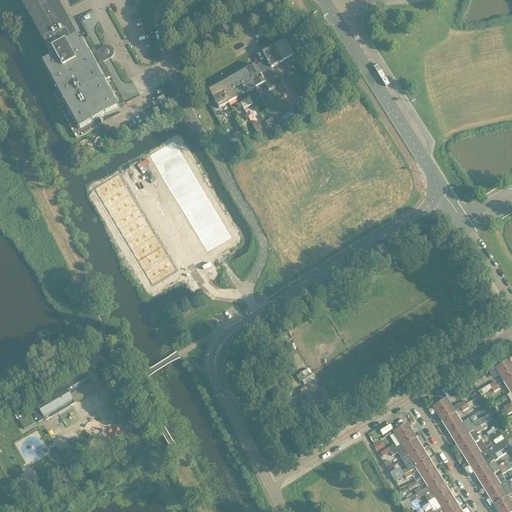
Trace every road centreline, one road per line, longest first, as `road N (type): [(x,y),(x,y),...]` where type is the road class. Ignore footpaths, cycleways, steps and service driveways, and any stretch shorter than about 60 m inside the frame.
road 1 (tertiary): [(259,315),(423,212),(436,195)]
road 2 (tertiary): [(436,195),(435,177),(335,19)]
road 3 (tertiary): [(271,485),(214,371),(229,334),(259,315)]
road 4 (residential): [(412,395),(271,485)]
road 5 (residential): [(412,395),(484,511)]
road 6 (unclassified): [(169,62),(277,0)]
